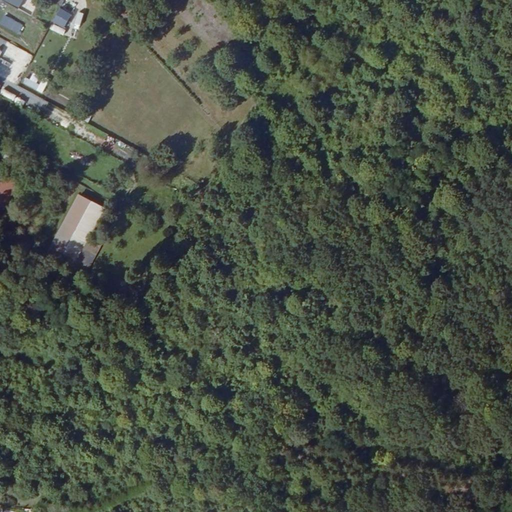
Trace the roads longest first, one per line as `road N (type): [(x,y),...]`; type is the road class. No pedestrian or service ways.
road 1 (track): [(511,438),(471,471),(297,417),(230,430),(81,491),(0,490)]
road 2 (track): [(511,210),(420,112),(282,0)]
